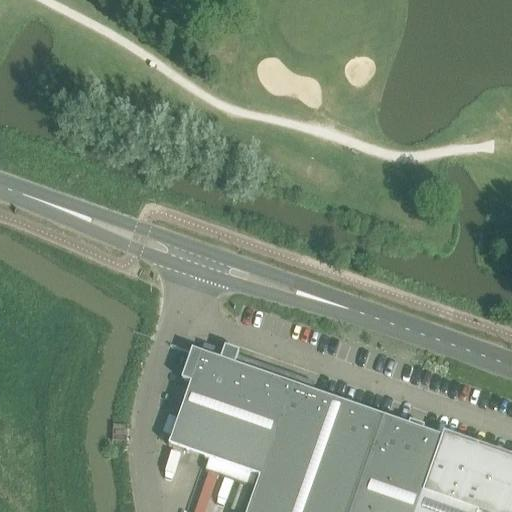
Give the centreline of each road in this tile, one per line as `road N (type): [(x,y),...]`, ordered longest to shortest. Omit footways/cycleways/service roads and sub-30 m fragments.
road 1 (unclassified): [(150,511),(143,469),(150,383),(194,270)]
road 2 (unclassified): [(339,306),(511,362)]
road 3 (unclassified): [(54,206),(194,270)]
road 4 (unclassified): [(201,249),(54,206)]
road 5 (unclassified): [(194,270),(339,306)]
road 6 (unclassified): [(339,306),(201,249)]
